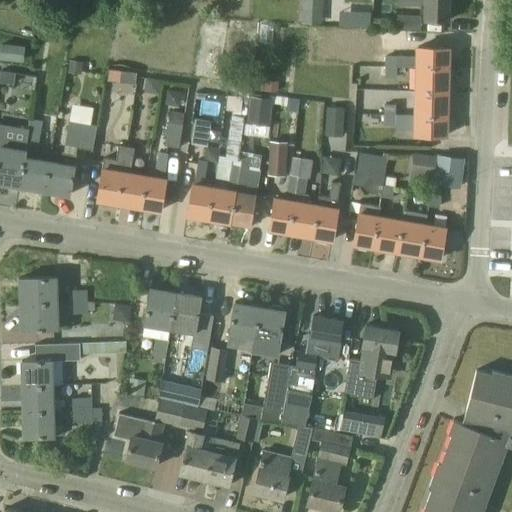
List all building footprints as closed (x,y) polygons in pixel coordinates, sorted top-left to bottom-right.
[(399,0),(399,5),(420,6),(420,16),(420,18),(421,18),(424,18),(424,20),(450,21),(450,0),(399,0)] [(397,15),(396,30),(420,31),(421,18),(420,18),(420,16),(397,15)] [(25,46),(1,43),(0,49),(0,58),(23,61),(25,46)] [(372,56),(372,66),(380,66),(385,66),(385,69),(405,69),(405,67),(406,67),(417,68),(417,69),(448,70),(449,48),(418,47),(417,57),(397,56),(372,56)] [(69,60),(67,73),(81,75),(83,63),(69,60)] [(405,69),(385,69),(385,77),(397,77),(397,71),(405,72),(405,69)] [(448,70),(417,69),(416,91),(447,92),(448,70)] [(0,70),(0,82),(14,85),(16,73),(0,70)] [(120,83),(122,71),(109,70),(107,81),(120,83)] [(267,80),(265,90),(277,92),(278,81),(267,80)] [(416,113),(447,114),(447,92),(416,91),(416,113)] [(229,94),(228,109),(244,109),(244,95),(229,94)] [(252,94),(246,132),(269,136),(276,98),(252,94)] [(384,105),(384,115),(396,115),(396,105),(384,105)] [(325,134),(342,136),(344,107),(327,106),(325,134)] [(170,113),(168,123),(183,125),(184,115),(170,113)] [(234,113),(229,145),(242,146),(246,115),(234,113)] [(416,113),(415,136),(446,136),(447,114),(416,113)] [(384,115),(383,125),(395,125),(396,115),(384,115)] [(26,148),(38,150),(43,122),(31,119),(26,148)] [(191,143),(207,145),(211,122),(195,119),(191,143)] [(0,123),(0,183),(20,187),(25,157),(26,157),(27,149),(1,145),(4,124),(0,123)] [(183,125),(168,123),(164,145),(179,147),(183,125)] [(268,167),(286,168),(288,142),(270,141),(268,167)] [(119,203),(128,147),(119,145),(116,160),(104,158),(97,200),(101,200),(103,205),(110,206),(114,202),(119,203)] [(139,207),(144,176),(130,174),(135,148),(128,147),(119,203),(139,207)] [(61,163),(49,161),(44,191),(70,195),(75,166),(77,154),(63,151),(61,163)] [(156,178),(144,176),(139,207),(161,210),(166,180),(164,179),(168,153),(160,152),(156,178)] [(355,173),(353,185),(363,187),(368,180),(384,183),(389,154),(387,153),(384,153),(383,156),(362,153),(360,152),(360,153),(356,173),(355,173)] [(428,167),(427,176),(426,181),(434,182),(437,157),(413,154),(412,165),(428,167)] [(438,155),(434,185),(461,188),(465,158),(438,155)] [(214,188),(208,218),(229,222),(234,192),(239,167),(234,166),(229,165),(230,160),(225,160),(225,157),(219,156),(218,163),(214,188)] [(44,191),(49,161),(26,157),(25,157),(20,187),(44,191)] [(208,218),(214,188),(204,186),(206,178),(204,177),(207,161),(199,159),(194,185),(192,184),(187,215),(208,218)] [(229,222),(251,226),(256,196),(240,193),(244,168),(239,167),(234,192),(229,222)] [(274,198),(269,229),(290,233),(295,202),(297,176),(289,175),(285,200),(274,198)] [(295,202),(290,233),(311,236),(316,205),(307,203),(308,195),(304,194),(307,178),(297,176),(295,202)] [(316,205),(311,236),(317,237),(318,242),(326,243),(329,239),(332,240),(338,209),(336,208),(340,183),(332,182),(329,197),(319,195),(317,205),(316,205)] [(431,193),(429,206),(439,207),(441,195),(431,193)] [(358,213),(353,244),(357,245),(358,249),(366,251),(368,246),(375,248),(381,217),(379,217),(380,207),(364,204),(360,203),(358,213)] [(424,224),(426,225),(427,214),(403,210),(402,221),(397,251),(418,255),(424,224)] [(397,251),(402,221),(381,217),(375,248),(397,251)] [(446,228),(426,225),(424,224),(418,255),(441,259),(446,228)] [(20,304),(57,303),(56,277),(19,278),(20,304)] [(175,292),(150,288),(144,324),(169,328),(175,292)] [(87,290),(68,291),(68,303),(88,302),(87,290)] [(175,292),(169,328),(193,332),(191,347),(208,351),(214,315),(198,313),(200,296),(175,292)] [(88,302),(68,303),(68,314),(88,314),(88,302)] [(252,350),(260,306),(234,302),(229,332),(254,336),(251,350),(252,350)] [(20,304),(21,329),(58,328),(57,303),(20,304)] [(252,350),(265,352),(267,338),(279,340),(285,311),(282,310),(282,306),(273,305),(271,308),(260,306),(252,350)] [(298,352),(295,367),(314,370),(317,356),(323,357),(336,359),(339,343),(342,320),(313,315),(309,338),(310,338),(308,353),(298,352)] [(350,359),(344,395),(373,400),(376,378),(377,378),(377,375),(379,365),(392,367),(394,353),(395,353),(399,330),(394,329),(393,326),(387,325),(385,328),(366,325),(362,347),(363,348),(361,361),(350,359)] [(22,387),(52,386),(52,385),(62,385),(62,361),(80,360),(80,355),(124,353),(124,342),(35,345),(35,361),(22,361),(22,387)] [(225,379),(229,348),(213,345),(208,376),(225,379)] [(511,376),(492,372),(491,374),(476,370),(467,406),(462,423),(454,420),(449,434),(451,435),(441,463),(438,463),(429,488),(431,489),(426,504),(422,511),(481,511),(507,443),(511,444),(511,376)] [(262,411),(260,420),(281,423),(281,422),(287,389),(288,381),(268,377),(262,411)] [(129,381),(127,394),(128,394),(144,397),(146,383),(129,381)] [(73,383),(75,423),(103,422),(102,405),(94,405),(93,382),(73,383)] [(52,386),(22,387),(23,412),(53,411),(53,409),(52,397),(52,386)] [(187,386),(183,404),(184,404),(198,407),(202,389),(187,386)] [(287,389),(281,422),(299,425),(305,426),(312,394),(288,389),(287,389)] [(154,418),(154,420),(155,421),(179,426),(184,404),(183,404),(159,398),(154,418)] [(184,404),(179,426),(203,431),(208,410),(200,408),(198,407),(184,404)] [(343,410),(340,431),(365,436),(369,415),(343,410)] [(53,437),(53,411),(23,412),(24,437),(53,437)] [(126,459),(155,466),(161,443),(158,442),(162,424),(155,422),(155,421),(154,420),(153,422),(119,413),(114,435),(131,440),(126,459)] [(241,416),(236,438),(251,442),(257,420),(241,416)] [(264,420),(260,420),(257,419),(257,420),(252,440),(258,442),(264,420)] [(299,425),(291,453),(305,457),(310,438),(312,428),(311,428),(299,425)] [(320,446),(307,505),(311,506),(310,508),(328,511),(333,511),(334,511),(338,511),(344,486),(334,483),(339,462),(345,463),(349,447),(351,436),(326,430),(325,430),(325,431),(312,428),(310,438),(321,441),(320,446)] [(186,445),(179,472),(203,478),(210,451),(199,449),(203,434),(189,430),(186,445)] [(203,478),(229,485),(239,444),(214,438),(210,452),(210,451),(203,478)] [(253,491),(257,492),(256,496),(267,499),(268,495),(282,499),(288,475),(286,475),(291,458),(264,451),(261,460),(260,459),(259,464),(260,464),(253,491)]
